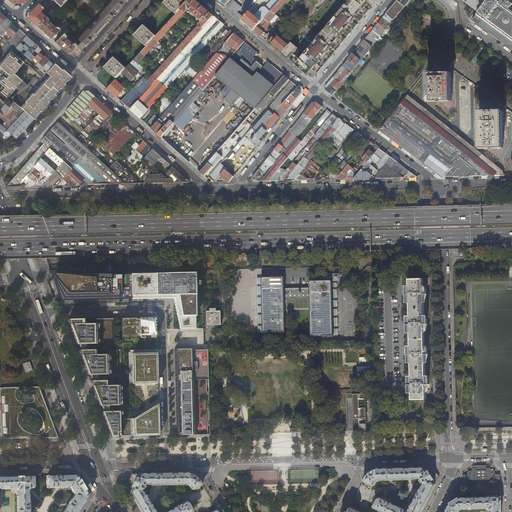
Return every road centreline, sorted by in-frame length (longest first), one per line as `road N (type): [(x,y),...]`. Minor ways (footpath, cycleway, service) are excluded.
road 1 (trunk): [(0,249),(492,239)]
road 2 (trunk): [(485,219),(0,227)]
road 3 (residential): [(39,316),(158,310),(168,463)]
road 4 (residential): [(450,457),(440,185)]
road 5 (residential): [(440,185),(235,188)]
road 6 (residential): [(202,189),(0,193)]
road 7 (residential): [(202,189),(82,78)]
road 8 (tertiary): [(94,464),(39,316)]
road 9 (residential): [(440,185),(314,91)]
road 10 (residential): [(336,511),(367,458),(450,457)]
road 11 (residential): [(314,91),(208,0)]
road 12 (unknown): [(331,102),(411,0)]
road 13 (residential): [(314,91),(235,188)]
